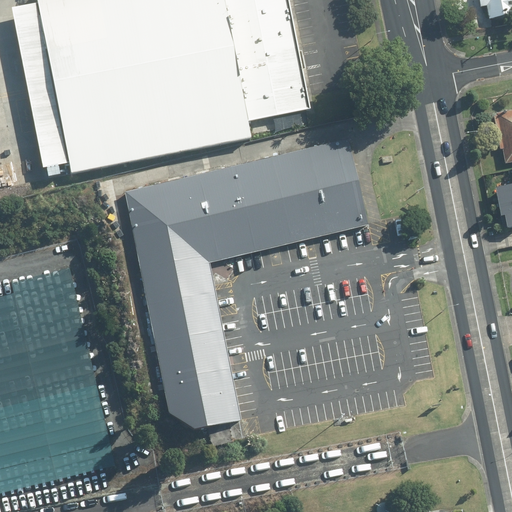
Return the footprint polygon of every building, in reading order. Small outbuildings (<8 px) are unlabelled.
[(14,0),(5,2),(43,182),(253,139),(250,124),(309,112),(286,0),(14,0)] [(511,0),(481,0),(483,8),(488,7),(490,20),(511,15),(511,0)] [(511,110),(495,113),(501,149),(505,149),(507,163),(511,162),(511,110)] [(199,431),(244,422),(211,263),(367,225),(347,141),(129,195),(175,416),(199,431)] [(510,228),(511,227),(511,185),(498,188),(504,216),(507,216),(510,228)] [(0,497),(118,471),(73,274),(0,290),(0,497)]
